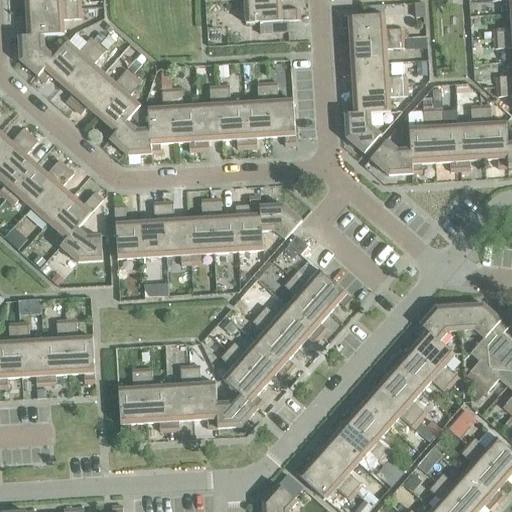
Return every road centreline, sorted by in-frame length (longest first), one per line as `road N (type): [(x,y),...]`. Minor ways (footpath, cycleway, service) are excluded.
road 1 (residential): [(327,163),(115,178),(0,75)]
road 2 (residential): [(237,483),(277,454),(441,268)]
road 3 (residential): [(0,494),(237,483)]
road 4 (residential): [(327,163),(318,0)]
road 5 (residential): [(342,189),(312,224),(374,280)]
road 6 (residential): [(441,268),(342,189)]
